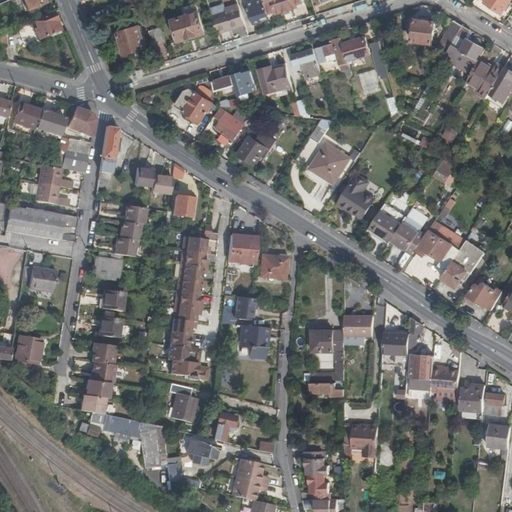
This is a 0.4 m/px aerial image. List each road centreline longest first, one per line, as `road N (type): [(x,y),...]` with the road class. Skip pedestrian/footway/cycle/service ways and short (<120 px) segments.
road 1 (residential): [(111,103),(122,87),(393,0)]
road 2 (residential): [(295,511),(280,446),(282,346),(298,226)]
road 3 (secondary): [(298,226),(511,362)]
road 4 (secondary): [(111,103),(298,226)]
road 5 (unknown): [(231,184),(211,349)]
road 6 (residential): [(76,254),(111,103)]
